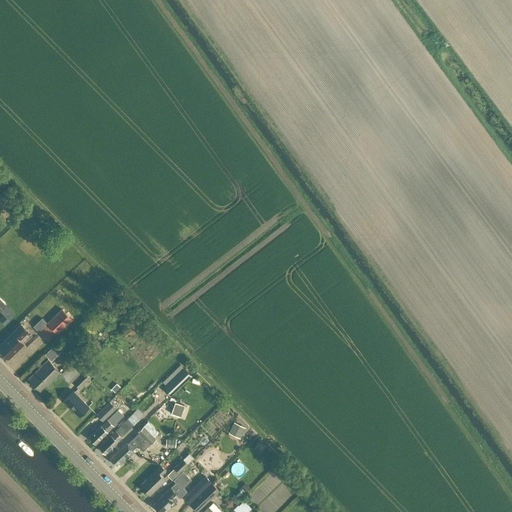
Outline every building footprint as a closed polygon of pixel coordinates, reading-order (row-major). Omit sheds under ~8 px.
[(4,184),(0,187),(0,200),(11,191),(4,184)] [(71,318),(61,308),(47,322),(57,333),(71,318)] [(19,339),(28,331),(20,324),(12,332),(0,344),(0,350),(8,359),(23,344),(19,339)] [(62,350),(55,343),(44,353),(50,360),(62,350)] [(47,359),(28,378),(39,389),(45,384),(46,385),(60,372),(47,359)] [(70,381),(79,371),(70,363),(61,373),(70,381)] [(191,375),(183,367),(163,387),(170,395),(191,375)] [(79,388),(91,376),(85,370),(73,382),(79,388)] [(79,417),(88,407),(73,392),(63,401),(79,417)] [(116,408),(109,401),(96,414),(103,421),(116,408)] [(184,405),(174,402),(170,412),(180,415),(184,405)] [(117,409),(107,419),(89,437),(96,443),(117,422),(123,415),(117,409)] [(127,419),(121,424),(111,435),(99,447),(105,453),(117,441),(122,436),(121,436),(127,430),(133,424),(127,419)] [(147,421),(143,425),(138,430),(139,431),(128,443),(127,442),(110,459),(116,466),(119,464),(121,466),(136,451),(134,449),(137,445),(143,451),(156,438),(154,435),(158,431),(147,421)] [(240,435),(244,427),(235,423),(232,431),(240,435)] [(175,439),(165,438),(165,446),(174,447),(175,439)] [(193,458),(189,453),(183,459),(183,458),(173,467),(174,468),(179,473),(188,464),(187,463),(193,458)] [(166,471),(160,465),(140,484),(150,495),(165,479),(161,475),(166,471)] [(173,480),(176,482),(153,504),(160,511),(161,511),(173,501),(171,499),(177,493),(180,497),(186,491),(182,488),(191,479),(182,471),(173,480)] [(211,481),(205,476),(183,497),(188,503),(211,481)] [(218,490),(211,483),(189,503),(196,510),(218,490)] [(245,511),(251,508),(244,500),(238,505),(238,504),(233,508),(236,511),(245,511)]
